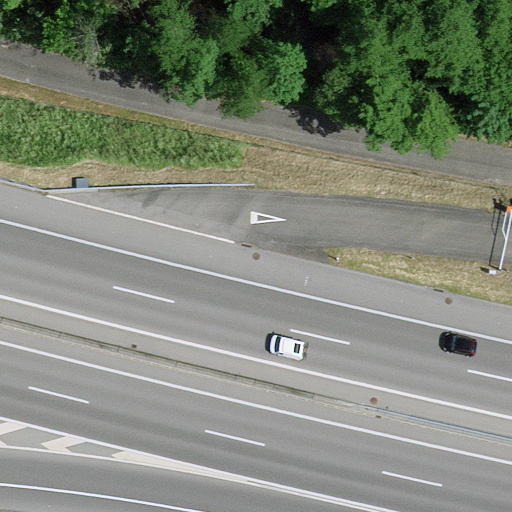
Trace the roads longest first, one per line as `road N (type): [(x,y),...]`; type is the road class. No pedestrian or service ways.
road 1 (motorway): [(511,379),(0,257)]
road 2 (motorway): [(0,379),(511,500)]
road 3 (unclassified): [(0,56),(234,113),(511,166)]
road 4 (motorway): [(0,464),(511,505)]
